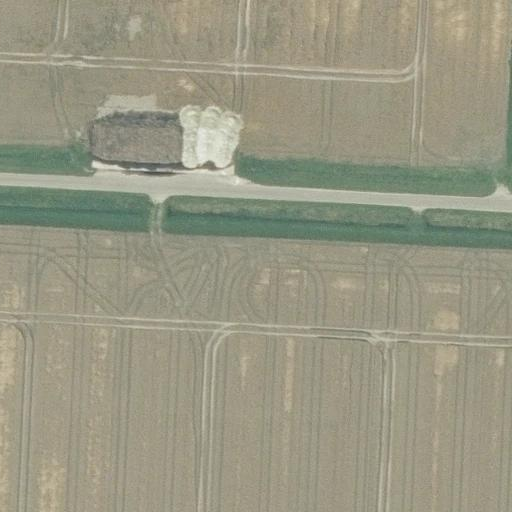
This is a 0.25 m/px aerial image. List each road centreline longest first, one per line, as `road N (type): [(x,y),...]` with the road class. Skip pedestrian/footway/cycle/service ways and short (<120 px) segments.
road 1 (unclassified): [(511,207),(0,180)]
road 2 (track): [(159,125),(153,246)]
